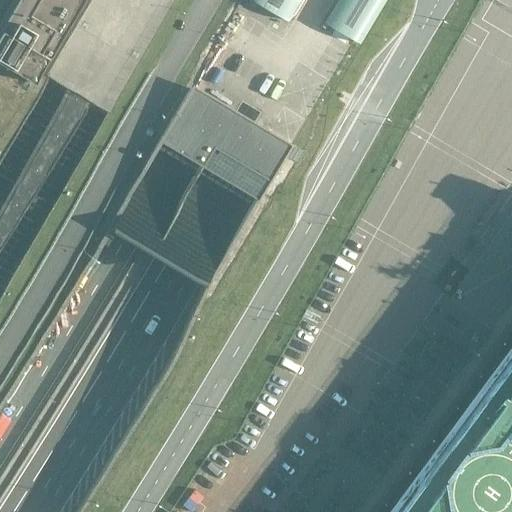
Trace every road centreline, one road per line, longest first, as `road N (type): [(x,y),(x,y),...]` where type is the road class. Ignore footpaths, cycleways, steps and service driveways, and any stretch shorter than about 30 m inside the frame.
road 1 (motorway): [(37,511),(349,0)]
road 2 (unclassified): [(137,511),(438,0)]
road 3 (motorway): [(0,441),(270,0)]
road 4 (motorway): [(157,0),(0,267)]
road 5 (motorway): [(111,0),(0,190)]
